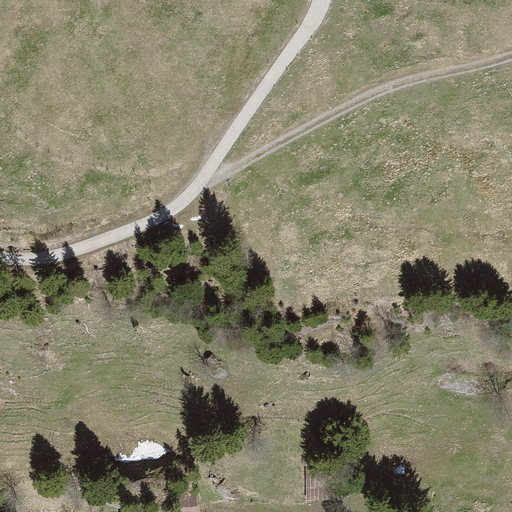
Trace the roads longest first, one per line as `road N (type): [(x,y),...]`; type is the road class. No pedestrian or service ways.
road 1 (track): [(511,59),(399,85),(203,183)]
road 2 (track): [(203,183),(174,209),(103,244),(44,260),(0,256)]
road 3 (track): [(321,0),(203,183)]
